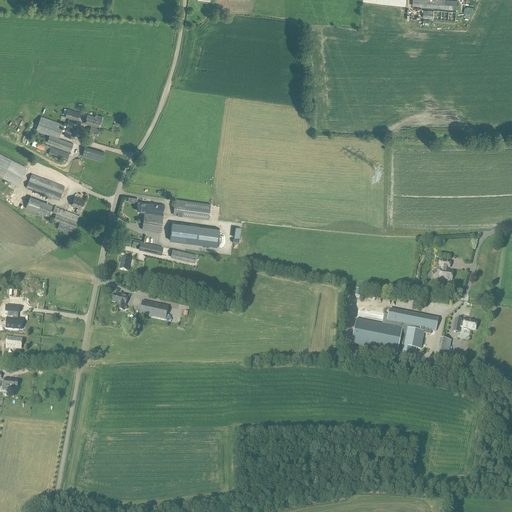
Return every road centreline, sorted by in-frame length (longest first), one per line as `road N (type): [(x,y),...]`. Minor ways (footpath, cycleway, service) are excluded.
road 1 (unclassified): [(52,511),(114,202),(166,89),(185,0)]
road 2 (track): [(259,358),(80,361)]
road 3 (track): [(0,283),(110,222)]
